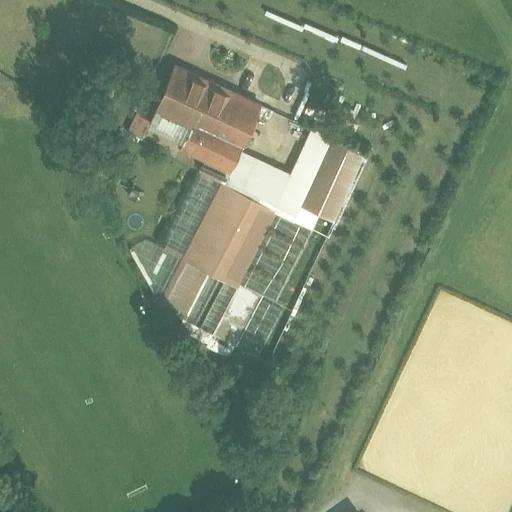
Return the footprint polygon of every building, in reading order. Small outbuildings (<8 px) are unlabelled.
[(176,65),(150,120),(186,137),(181,147),(231,171),(261,104),(176,65)] [(296,217),(301,205),(332,136),(308,126),(289,170),(242,149),(227,183),(296,217)] [(365,151),(332,136),(301,205),(335,220),(365,151)] [(131,247),(163,307),(190,256),(227,184),(200,172),(161,247),(146,239),(131,247)] [(227,184),(190,256),(237,280),(241,282),(277,210),(227,184)] [(313,228),(277,210),(241,282),(276,300),(313,228)] [(237,280),(190,256),(163,307),(257,356),(281,309),(235,285),(237,280)]
